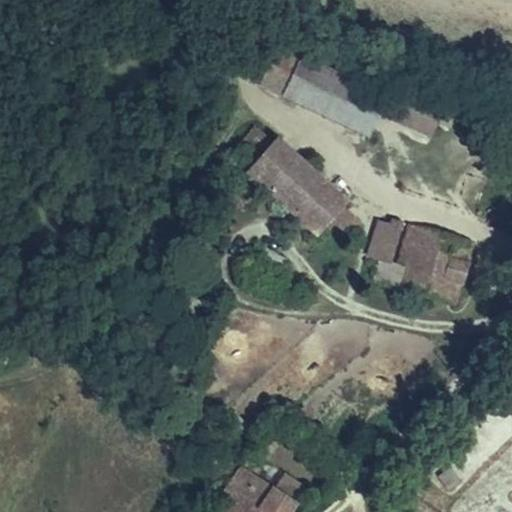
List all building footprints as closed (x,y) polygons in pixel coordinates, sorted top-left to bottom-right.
[(262,87),(278,95),(297,54),(282,47),(262,87)] [(381,94),(297,54),(278,95),(361,135),(381,94)] [(393,124),(430,135),(436,117),(398,106),(393,124)] [(301,215),(319,232),(339,212),(320,195),(324,190),(277,145),(273,148),(256,133),(236,153),(253,169),(245,177),(293,223),(301,215)] [(366,280),(451,297),(463,239),(378,222),(366,280)] [(236,511),(244,501),(259,511),(286,511),(293,502),(236,462),(203,511),(236,511)] [(292,497),(299,483),(279,474),(272,487),(292,497)] [(236,511),(259,511),(244,501),(236,511)]
